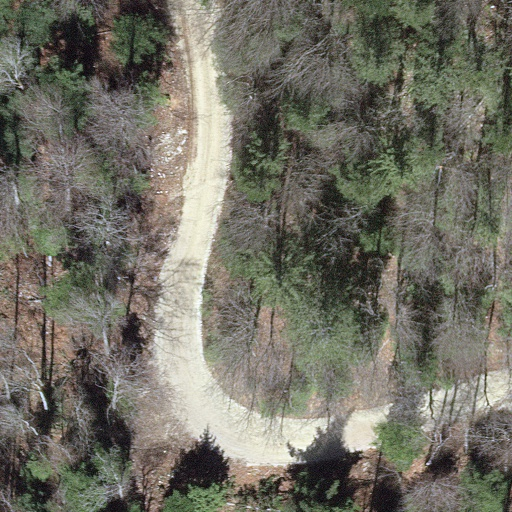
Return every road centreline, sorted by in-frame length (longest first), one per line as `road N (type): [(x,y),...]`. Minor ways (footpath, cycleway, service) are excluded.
road 1 (track): [(175,370),(216,430),(310,417),(511,368)]
road 2 (track): [(175,370),(178,134),(159,0)]
